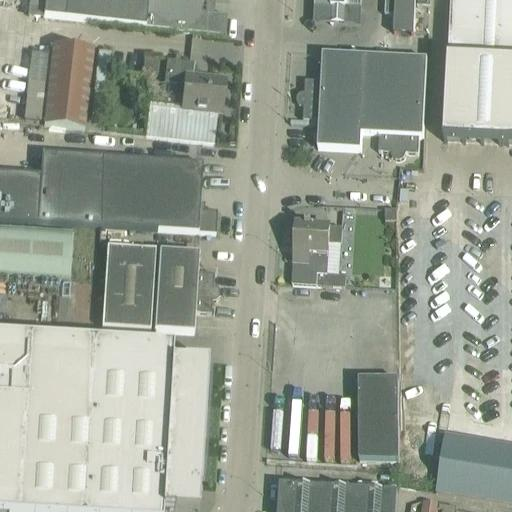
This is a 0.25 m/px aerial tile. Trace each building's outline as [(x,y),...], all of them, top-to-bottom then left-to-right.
[(46,0),(44,20),(65,22),(67,0),(46,0)] [(208,0),(67,0),(65,22),(225,39),(227,19),(207,17),(208,0)] [(346,11),(346,0),(331,0),(331,10),(346,11)] [(386,0),(385,17),(395,18),(394,35),(414,37),(416,9),(416,0),(386,0)] [(416,0),(416,9),(431,10),(431,0),(416,0)] [(452,0),(449,63),(445,143),(511,146),(511,0),(507,0),(452,0)] [(53,45),(51,63),(43,127),(83,132),(93,50),(53,45)] [(380,128),(384,60),(323,57),(321,84),(306,83),(305,96),(300,97),(298,101),(297,105),(300,109),(304,111),(303,123),(319,124),(380,128)] [(428,63),(384,60),(380,128),(319,124),(318,152),(361,154),(362,138),(380,139),(379,155),(392,156),(393,160),(396,163),(401,163),(405,161),(406,157),(419,157),(420,141),(424,141),(428,63)] [(194,65),(174,62),(166,61),(164,85),(185,87),(182,109),(149,106),(146,139),(214,147),(217,121),(218,121),(218,114),(222,114),(226,83),(192,79),(194,65)] [(198,236),(200,213),(203,166),(183,165),(42,154),(40,178),(37,224),(198,236)] [(0,220),(37,224),(40,178),(0,175),(0,220)] [(217,214),(200,213),(198,236),(216,237),(217,214)] [(397,224),(397,213),(385,213),(385,225),(397,224)] [(306,228),(296,227),(293,287),(346,291),(346,279),(327,278),(329,246),(341,247),(342,230),(312,228),(312,227),(306,226),(306,228)] [(102,330),(150,333),(155,253),(107,250),(102,330)] [(195,316),(198,276),(199,256),(159,253),(154,333),(194,336),(195,316)] [(214,277),(198,276),(195,316),(211,317),(212,305),(217,303),(220,300),(220,295),(217,291),(213,289),(214,277)] [(173,347),(0,336),(0,511),(163,511),(164,511),(174,511),(199,511),(198,511),(199,492),(200,492),(208,365),(183,363),(183,364),(173,363),(172,363),(173,347)] [(360,464),(399,464),(399,382),(359,382),(360,464)] [(436,497),(511,510),(511,421),(451,410),(436,497)] [(398,511),(401,486),(280,487),(278,511),(398,511)]
